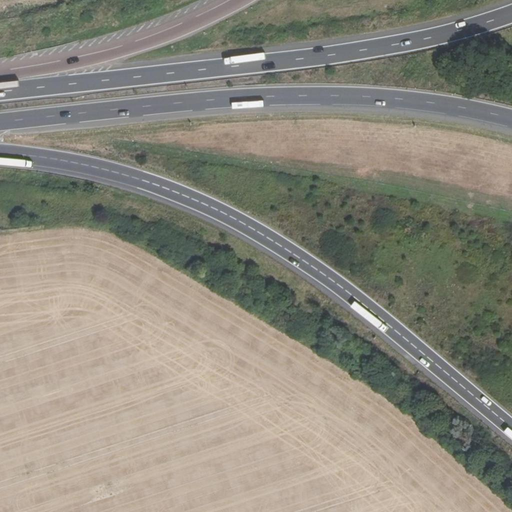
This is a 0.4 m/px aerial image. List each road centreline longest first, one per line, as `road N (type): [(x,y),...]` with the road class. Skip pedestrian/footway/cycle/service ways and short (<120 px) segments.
road 1 (trunk): [(0,153),(149,182),(233,219),(326,278),(511,429)]
road 2 (trunk): [(511,15),(373,51),(0,92)]
road 3 (motorway): [(0,124),(259,98),(365,98),(511,122)]
road 4 (motorway): [(241,0),(153,44),(0,86)]
